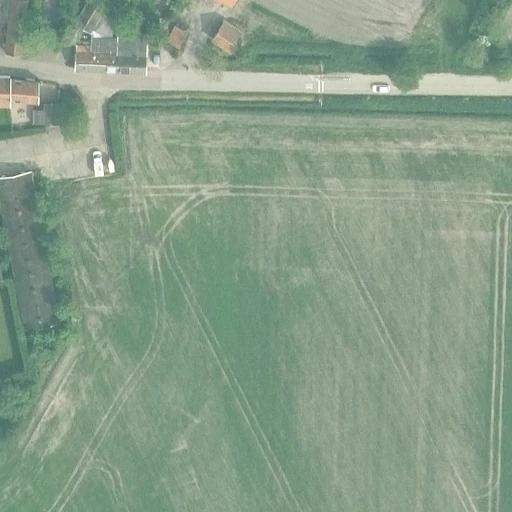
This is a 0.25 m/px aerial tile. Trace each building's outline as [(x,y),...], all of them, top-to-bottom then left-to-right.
[(6,52),(22,53),(27,0),(0,0),(0,20),(9,22),(6,52)] [(116,49),(117,33),(116,37),(112,37),(115,21),(102,12),(106,7),(95,0),(90,0),(75,24),(89,33),(91,33),(91,44),(76,43),(75,70),(116,71),(116,49)] [(221,44),(231,51),(243,34),(224,21),(205,48),(214,55),(221,44)] [(116,49),(116,71),(146,71),(146,36),(146,32),(138,32),(139,28),(118,25),(117,33),(116,49)] [(166,42),(178,48),(186,31),(174,26),(166,42)] [(0,106),(9,106),(10,99),(37,101),(39,80),(10,77),(10,76),(0,76),(0,106)] [(33,109),(32,123),(43,124),(43,109),(33,109)] [(0,176),(0,196),(26,328),(61,321),(31,170),(0,176)]
